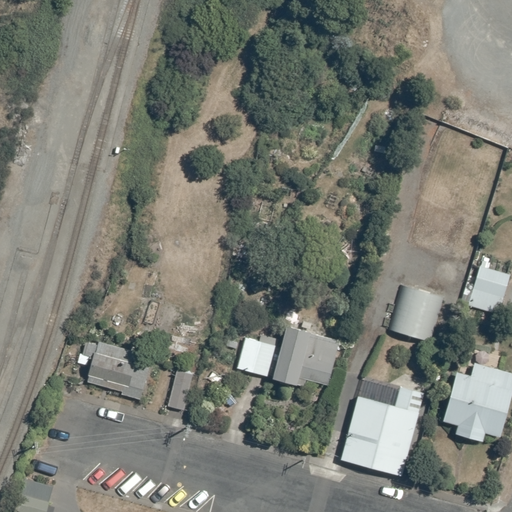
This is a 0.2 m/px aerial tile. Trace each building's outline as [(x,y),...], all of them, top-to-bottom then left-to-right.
[(183,154),(192,124),(173,118),(164,148),(183,154)] [(214,234),(185,225),(175,256),(205,265),(214,234)] [(511,282),(511,273),(483,264),(470,301),(502,312),(511,282)] [(143,310),(135,336),(153,343),(155,338),(192,352),(207,313),(185,305),(193,284),(170,275),(155,315),(143,310)] [(445,297),(405,284),(390,331),(430,343),(445,297)] [(344,344),(292,329),(277,381),(306,389),(309,380),(332,386),(344,344)] [(280,342),(250,333),(239,369),(268,378),(280,342)] [(95,359),(90,384),(124,391),(123,395),(147,401),(157,356),(89,340),(85,357),(95,359)] [(207,369),(181,362),(170,408),(196,414),(207,369)] [(457,373),(445,422),(461,426),(459,436),(485,443),(487,434),(505,439),(511,409),(511,370),(478,362),(474,377),(457,373)] [(362,398),(345,460),(406,477),(428,393),(403,386),(397,407),(362,398)]
